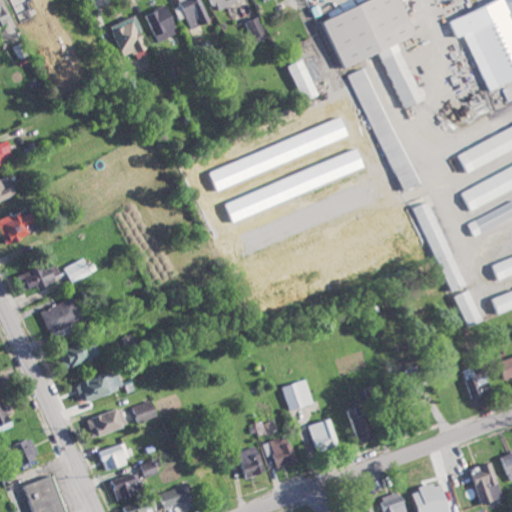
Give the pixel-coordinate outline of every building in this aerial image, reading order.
[(206,21),(196,0),(172,0),(174,4),(170,6),(176,20),(182,17),(187,29),(206,21)] [(206,0),(210,11),(233,4),(231,0),(206,0)] [(358,0),(314,19),(334,68),(374,52),(398,108),(417,100),(392,41),(406,35),(391,0),(358,0)] [(511,0),(486,0),(441,17),(449,38),(460,34),(481,90),(511,78),(511,31),(504,9),(511,5),(511,0)] [(140,13),(153,42),(173,33),(160,4),(140,13)] [(116,20),(118,26),(108,30),(118,56),(139,48),(133,33),(137,31),(131,14),(116,20)] [(261,33),(255,16),(242,21),(248,38),(261,33)] [(282,64),(297,102),(313,95),(298,58),(282,64)] [(366,66),(348,72),(391,191),(410,185),(366,66)] [(511,124),(449,153),(458,172),(511,147),(511,124)] [(0,144),(0,166),(2,165),(0,161),(16,155),(10,140),(0,144)] [(511,163),(454,192),(463,210),(511,186),(511,163)] [(0,179),(0,200),(17,195),(11,176),(0,179)] [(207,213),(195,181),(182,186),(194,217),(207,213)] [(460,285),(422,194),(405,201),(443,292),(460,285)] [(462,224),(469,236),(511,214),(511,204),(509,199),(462,224)] [(0,226),(8,245),(41,230),(30,206),(0,219),(0,226)] [(511,255),(486,263),(490,279),(511,272),(511,255)] [(85,272),(77,256),(57,267),(65,283),(85,272)] [(18,288),(46,280),(42,266),(14,275),(18,288)] [(463,327),(480,319),(464,288),(448,297),(463,327)] [(511,288),(485,299),(491,315),(511,306),(511,288)] [(41,329),(73,320),(68,298),(35,307),(41,329)] [(53,349),(58,366),(94,354),(89,337),(53,349)] [(511,353),(492,361),(499,379),(511,373),(511,353)] [(482,391),(474,364),(458,369),(466,395),(482,391)] [(116,387),(111,369),(69,382),(75,400),(116,387)] [(284,410),(307,403),(299,377),(276,385),(284,410)] [(402,391),(407,416),(422,414),(418,388),(402,391)] [(131,422),(151,415),(145,399),(125,406),(131,422)] [(81,417),(87,436),(121,424),(115,406),(81,417)] [(347,436),(358,435),(355,412),(344,413),(347,436)] [(308,446),(332,440),(326,417),(302,423),(308,446)] [(1,445),(8,463),(33,454),(26,436),(1,445)] [(271,466),(289,460),(283,441),(275,444),(273,437),(263,440),(271,466)] [(116,442),(93,450),(100,471),(124,462),(116,442)] [(259,471),(251,446),(233,452),(241,477),(259,471)] [(505,479),(511,475),(511,448),(494,457),(505,479)] [(153,472),(149,460),(135,464),(139,477),(153,472)] [(190,466),(197,486),(214,480),(207,460),(190,466)] [(476,503),(497,495),(484,460),(472,464),(474,470),(464,473),(476,503)] [(17,484),(26,511),(63,511),(58,511),(57,511),(45,475),(17,484)] [(105,482),(111,499),(127,494),(124,484),(130,482),(127,475),(105,482)] [(405,490),(410,511),(441,511),(435,482),(405,490)] [(160,507),(182,499),(177,485),(155,493),(160,507)] [(380,511),(402,511),(394,490),(375,497),(380,511)] [(119,510),(119,511),(151,511),(146,499),(119,510)]
